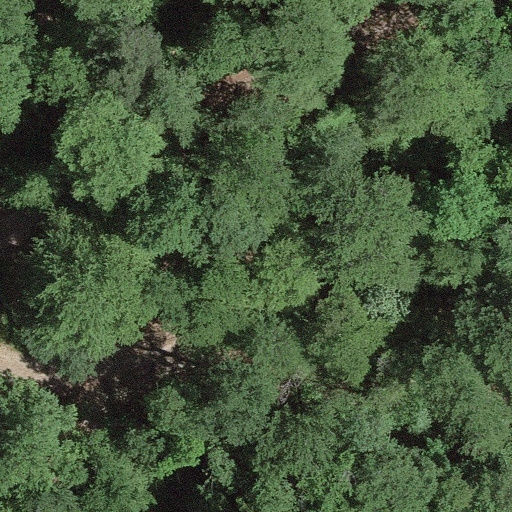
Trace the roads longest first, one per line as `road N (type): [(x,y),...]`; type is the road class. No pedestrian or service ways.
road 1 (track): [(0,364),(53,385),(104,375),(312,291),(511,253)]
road 2 (track): [(0,233),(40,197),(456,0)]
